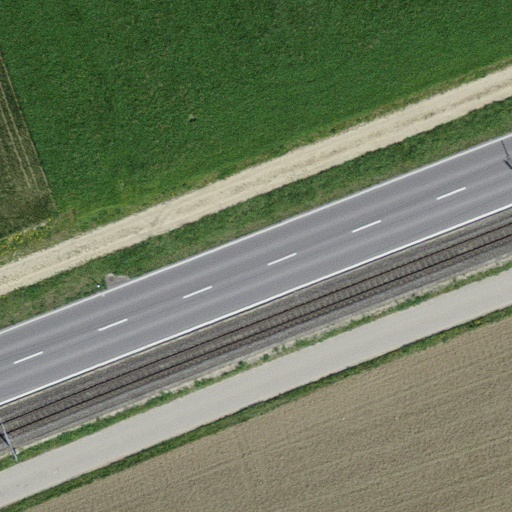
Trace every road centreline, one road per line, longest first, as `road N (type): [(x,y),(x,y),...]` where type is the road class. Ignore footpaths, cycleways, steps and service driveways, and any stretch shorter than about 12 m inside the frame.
road 1 (secondary): [(0,372),(511,169)]
road 2 (track): [(0,489),(511,287)]
road 3 (track): [(511,78),(0,275)]
